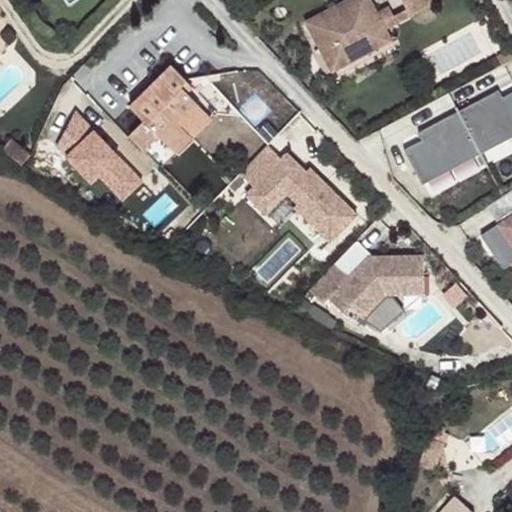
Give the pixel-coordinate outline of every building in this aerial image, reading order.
[(370,0),(346,0),(306,21),(332,72),(392,40),(386,29),(398,23),(389,6),(377,12),(370,0)] [(402,0),(400,0),(389,6),(398,23),(411,16),(402,0)] [(436,0),(402,0),(411,16),(438,3),(436,0)] [(189,88),(199,79),(182,62),(138,106),(153,121),(137,137),(156,155),(171,139),(182,148),(187,155),(204,138),(192,126),(210,108),(189,88)] [(231,111),(199,79),(189,88),(210,108),(192,126),(204,138),(231,111)] [(496,89),(417,131),(421,138),(425,145),(408,155),(415,168),(511,115),(511,98),(504,103),(501,96),(496,89)] [(504,103),(511,98),(511,90),(501,96),(504,103)] [(9,130),(0,139),(0,140),(19,156),(26,145),(9,130)] [(408,155),(425,145),(421,138),(404,148),(408,155)] [(171,139),(156,155),(167,164),(182,148),(171,139)] [(272,149),(246,178),(260,191),(253,199),(273,218),(290,199),(298,199),(306,206),(302,210),(339,243),(365,215),(328,181),(321,189),(309,177),(312,174),(292,157),(286,162),(272,149)] [(309,177),(321,189),(328,181),(315,170),(312,174),(309,177)] [(511,190),(477,213),(488,231),(470,243),(491,275),(508,265),(511,270),(511,190)] [(338,268),(353,281),(372,261),(357,247),(338,268)] [(353,281),(338,268),(313,295),(328,309),(334,302),(348,315),(354,308),(368,321),(390,297),(430,292),(426,254),(372,261),(353,281)] [(445,435),(428,431),(415,466),(434,472),(445,435)] [(457,496),(441,511),(471,511),(472,511),(457,496)] [(429,511),(431,509),(417,501),(409,511),(429,511)]
